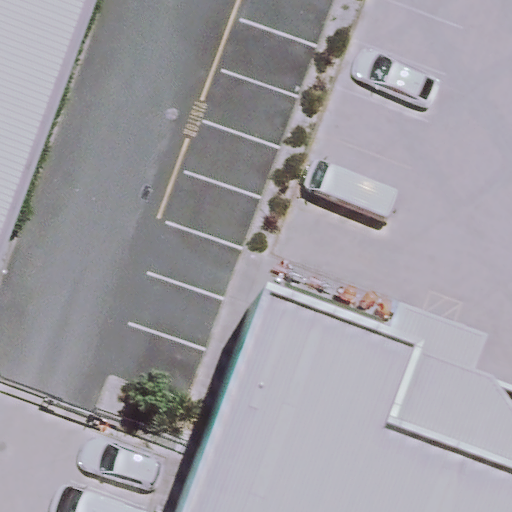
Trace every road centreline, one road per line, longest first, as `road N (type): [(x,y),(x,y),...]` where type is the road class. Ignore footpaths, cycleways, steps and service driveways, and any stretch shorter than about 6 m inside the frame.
road 1 (unknown): [(0,399),(152,102),(180,0)]
road 2 (unknown): [(390,0),(374,37),(399,150),(511,319)]
